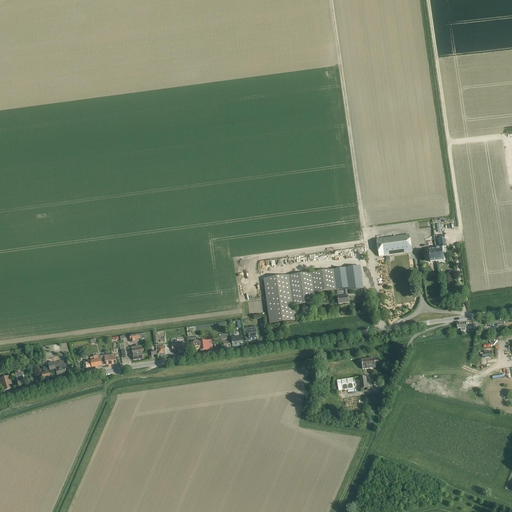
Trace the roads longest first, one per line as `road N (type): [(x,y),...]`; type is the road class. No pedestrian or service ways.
road 1 (unclassified): [(511,310),(123,368),(0,400)]
road 2 (track): [(380,329),(331,0)]
road 3 (track): [(452,235),(460,228),(428,0)]
